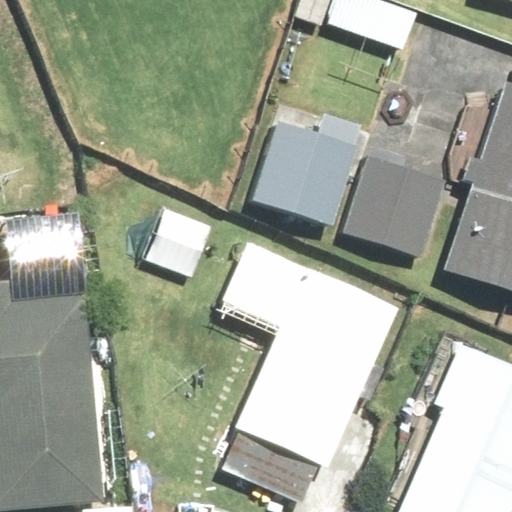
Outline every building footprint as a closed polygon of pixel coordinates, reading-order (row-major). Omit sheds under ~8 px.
[(405,14),(362,0),(292,0),(285,22),(390,57),(405,14)] [(511,93),(494,87),(432,275),(511,301),(511,93)] [(444,192),(354,160),(328,233),(418,265),(444,192)] [(318,472),(387,312),(278,265),(252,326),(268,333),(209,469),(291,504),(307,467),(318,472)] [(0,508),(94,500),(77,296),(1,302),(0,290),(0,508)] [(502,511),(511,489),(511,375),(445,347),(420,405),(432,410),(387,511),(502,511)]
